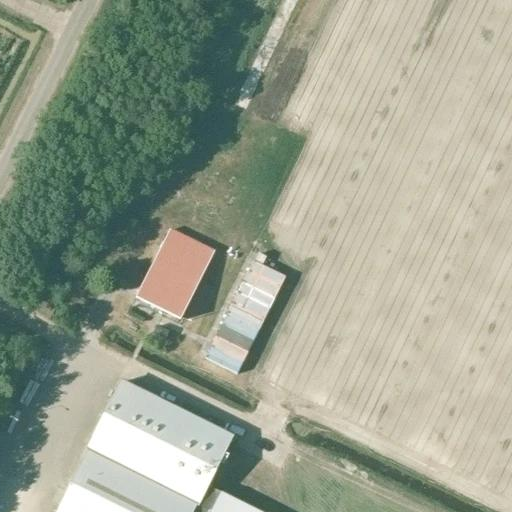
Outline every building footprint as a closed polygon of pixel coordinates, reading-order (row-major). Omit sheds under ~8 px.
[(171,230),(135,302),(178,323),(214,251),(171,230)] [(247,274),(279,290),(285,280),(252,264),(247,274)] [(247,274),(242,285),(274,301),(279,290),(247,274)] [(274,301),(242,285),(237,295),(269,311),(274,301)] [(231,306),(263,322),(269,311),(237,295),(231,306)] [(231,306),(226,317),(258,333),(263,322),(231,306)] [(226,317),(221,328),(253,344),(258,333),(226,317)] [(253,344),(221,328),(215,338),(247,354),(253,344)] [(242,365),(247,354),(215,338),(210,349),(242,365)] [(242,365),(210,349),(204,360),(237,376),(242,365)] [(207,489),(233,438),(120,382),(57,511),(255,511),(220,494),(220,495),(207,489)]
